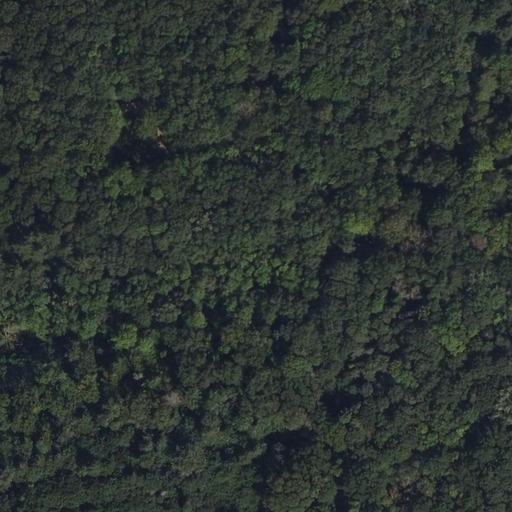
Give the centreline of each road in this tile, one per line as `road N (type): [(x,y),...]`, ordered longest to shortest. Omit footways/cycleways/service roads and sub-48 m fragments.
road 1 (track): [(335,511),(262,0)]
road 2 (track): [(461,0),(450,178)]
